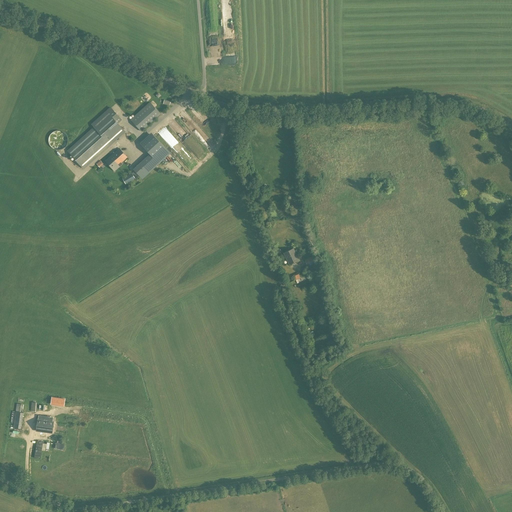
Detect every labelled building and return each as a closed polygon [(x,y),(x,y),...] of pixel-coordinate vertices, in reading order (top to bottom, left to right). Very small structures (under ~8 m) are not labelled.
[(160,113),(150,103),(131,120),(141,131),(160,113)] [(95,128),(68,151),(83,169),(125,132),(118,124),(122,120),(112,108),(92,125),(95,128)] [(150,154),(140,163),(149,173),(171,153),(152,132),(140,143),(150,154)] [(114,171),(119,167),(123,164),(121,163),(127,157),(120,148),(106,161),(114,171)] [(140,163),(137,166),(146,176),(149,173),(140,163)] [(133,169),(142,179),(146,176),(137,166),(133,169)] [(126,184),(135,179),(132,173),(123,178),(126,184)] [(289,265),(299,260),(293,248),(284,252),(289,265)] [(313,268),(317,266),(313,256),(305,259),(308,267),(312,265),(313,268)] [(306,280),(304,273),(299,275),(298,272),(293,274),(294,275),(296,280),(297,284),(301,282),(302,282),(306,280)] [(21,428),(23,413),(16,411),(13,428),(21,428)] [(52,433),(54,418),(48,417),(48,420),(44,420),(44,417),(38,416),(36,431),(43,432),(43,437),(46,437),(46,434),(45,434),(45,432),(52,433)]
